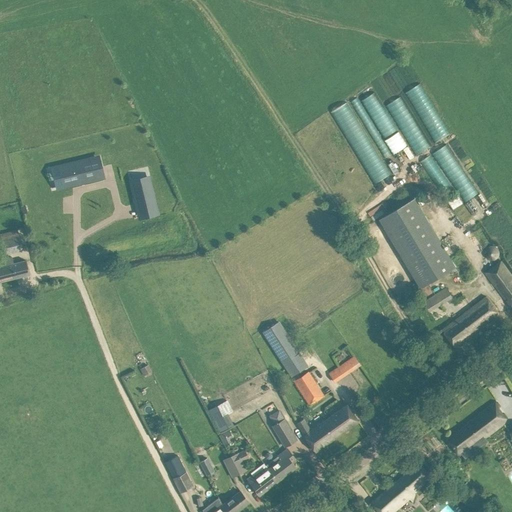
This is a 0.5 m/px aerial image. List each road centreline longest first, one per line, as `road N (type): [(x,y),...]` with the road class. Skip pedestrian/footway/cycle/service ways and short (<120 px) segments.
road 1 (track): [(448,376),(196,0)]
road 2 (tertiary): [(295,511),(511,346)]
